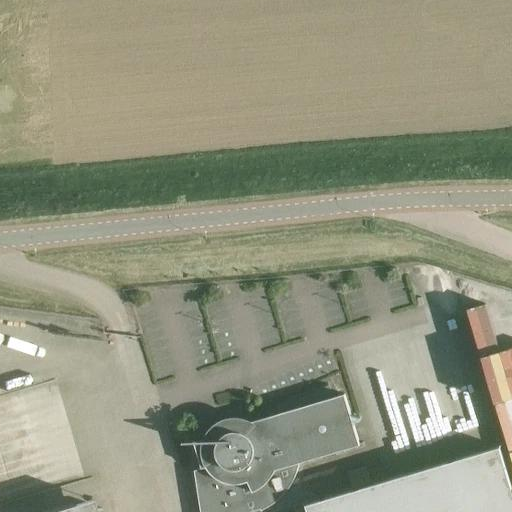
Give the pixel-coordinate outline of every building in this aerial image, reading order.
[(0,349),(28,354),(33,324),(0,318),(0,349)] [(511,388),(511,338),(491,345),(504,391),(511,388)] [(360,445),(344,395),(253,423),(245,419),(241,418),(236,418),(231,418),(225,419),(217,424),(212,427),(209,431),(206,437),(195,442),(202,469),(199,469),(199,471),(195,472),(201,511),(262,511),(271,506),(279,500),(285,494),(290,487),(294,481),(297,474),(300,463),(360,445)] [(511,511),(511,487),(500,447),(307,506),(308,511),(511,511)] [(95,511),(92,498),(43,511),(95,511)]
